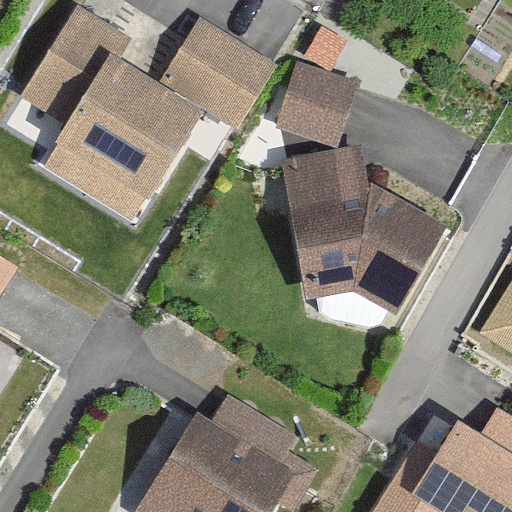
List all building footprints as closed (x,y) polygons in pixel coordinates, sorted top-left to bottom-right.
[(195,1),(153,66),(228,115),(271,49),(195,1)] [(365,76),(334,62),(348,32),(320,19),(276,114),(335,141),(365,76)] [(106,55),(31,170),(116,226),(192,111),(106,55)] [(361,146),(282,161),(307,302),(353,293),(396,317),(423,275),(446,228),(369,184),(361,146)] [(511,285),(480,337),(511,356),(511,285)] [(0,289),(0,394),(47,319),(0,289)] [(212,385),(133,502),(147,511),(276,511),(315,454),(212,385)] [(511,511),(511,443),(437,399),(378,496),(404,511),(511,511)]
